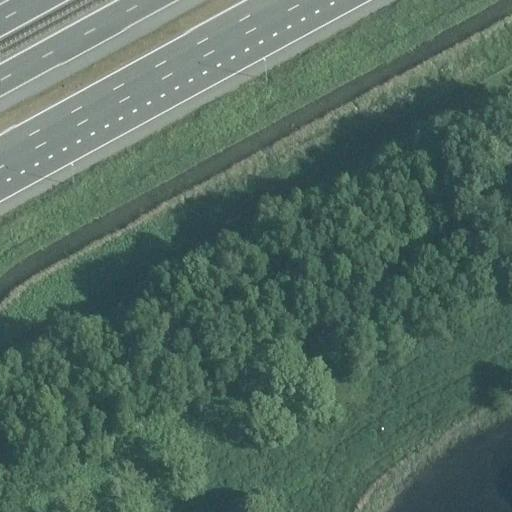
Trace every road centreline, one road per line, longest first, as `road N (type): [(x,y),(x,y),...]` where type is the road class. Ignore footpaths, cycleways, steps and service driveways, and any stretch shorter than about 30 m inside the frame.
road 1 (motorway): [(0,159),(290,0)]
road 2 (motorway): [(0,78),(144,0)]
